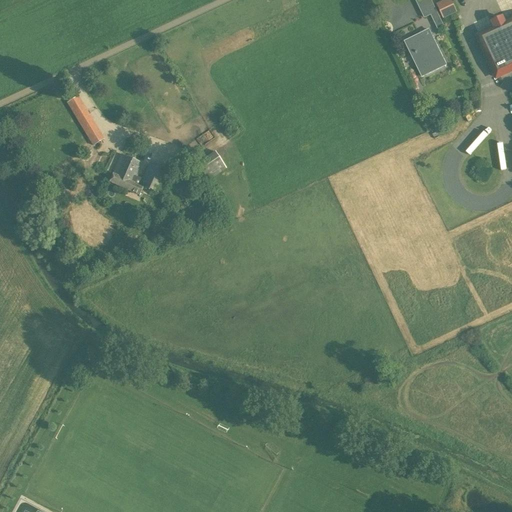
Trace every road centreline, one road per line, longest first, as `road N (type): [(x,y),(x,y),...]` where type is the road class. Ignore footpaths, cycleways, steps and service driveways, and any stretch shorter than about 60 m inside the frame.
road 1 (unclassified): [(0,104),(226,0)]
road 2 (unknown): [(483,0),(468,41),(510,143)]
